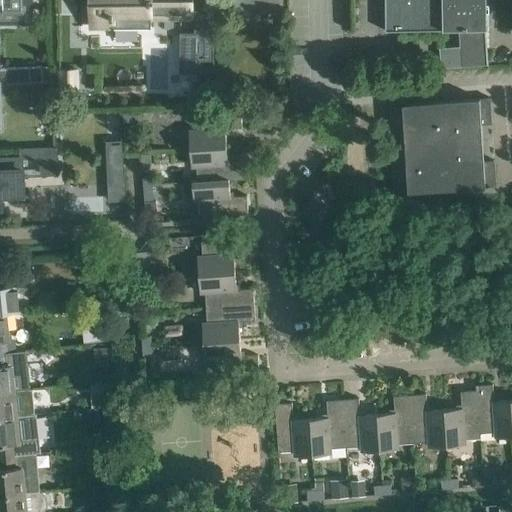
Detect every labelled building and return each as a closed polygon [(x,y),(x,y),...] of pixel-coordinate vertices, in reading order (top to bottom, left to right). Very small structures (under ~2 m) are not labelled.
[(0,0),(0,21),(31,21),(30,0),(0,0)] [(90,0),(91,24),(114,24),(114,13),(151,12),(151,17),(192,16),(191,0),(90,0)] [(223,0),(223,12),(247,12),(247,4),(265,4),(265,12),(284,11),(283,0),(223,0)] [(385,0),(385,30),(459,29),(460,46),(439,47),(441,67),(488,64),(486,28),(487,28),(487,12),(489,12),(489,4),(486,4),(486,0),(385,0)] [(211,60),(210,32),(194,32),(180,32),(180,72),(198,72),(198,60),(211,60)] [(47,65),(41,65),(42,81),(50,81),(49,65),(47,65)] [(56,68),(57,95),(80,94),(79,68),(56,68)] [(490,97),(402,103),(403,122),(391,123),(395,189),(408,188),(408,191),(496,185),(494,160),(484,160),(481,123),(492,122),(490,97)] [(190,148),(227,145),(225,128),(242,127),(241,110),(193,113),(194,129),(189,129),(190,148)] [(130,112),(122,113),(122,122),(131,121),(130,112)] [(122,139),(105,140),(108,179),(125,178),(122,139)] [(192,180),(192,181),(229,179),(246,178),(244,161),(228,163),(227,145),(190,148),(191,166),(196,166),(197,180),(192,180)] [(40,148),(42,174),(59,173),(57,146),(40,148)] [(142,154),(141,154),(142,166),(152,166),(151,153),(142,154)] [(23,192),(22,156),(0,157),(0,204),(1,205),(1,193),(23,192)] [(143,176),(144,184),(152,184),(151,175),(143,176)] [(230,196),(229,179),(192,181),(193,199),(199,199),(200,215),(248,212),(247,195),(230,196)] [(152,184),(144,184),(144,193),(153,192),(152,184)] [(153,200),(145,200),(146,220),(154,220),(157,220),(155,199),(153,200)] [(197,274),(235,271),(234,254),(251,252),(250,236),(201,239),(202,253),(196,254),(197,274)] [(138,270),(145,269),(151,269),(150,251),(136,252),(138,270)] [(0,313),(6,313),(17,311),(15,286),(7,286),(5,267),(0,267),(0,313)] [(136,270),(137,278),(145,277),(145,269),(138,270),(136,270)] [(204,291),(205,307),(254,303),(253,287),(236,288),(235,271),(197,274),(199,291),(204,291)] [(96,293),(108,292),(106,275),(94,277),(96,293)] [(145,277),(137,278),(138,285),(146,285),(145,277)] [(254,303),(205,307),(206,321),(201,322),(202,341),(240,338),(239,321),(255,319),(254,303)] [(6,339),(9,339),(6,313),(0,313),(0,352),(8,351),(6,339)] [(183,336),(182,324),(162,325),(163,337),(183,336)] [(106,329),(92,330),(93,342),(107,341),(106,329)] [(142,336),(143,345),(151,344),(150,336),(142,336)] [(208,358),(209,375),(259,371),(258,354),(241,355),(240,338),(202,341),(203,358),(208,358)] [(151,344),(143,345),(143,353),(151,352),(151,344)] [(110,347),(94,348),(95,367),(111,366),(110,347)] [(0,390),(14,389),(11,364),(9,364),(8,351),(0,352),(0,390)] [(494,436),(511,435),(511,416),(511,399),(494,400),(493,383),(476,384),(476,389),(479,437),(480,437),(480,432),(494,431),(494,436)] [(107,385),(90,387),(91,404),(108,403),(107,385)] [(0,417),(17,415),(14,389),(0,390),(0,417)] [(479,437),(476,389),(461,390),(462,407),(444,408),(446,444),(465,443),(465,438),(479,437)] [(427,445),(446,444),(444,408),(427,409),(426,393),(410,394),(412,441),(427,440),(427,445)] [(412,441),(410,394),(394,395),(394,412),(377,413),(379,448),(398,447),(397,442),(412,441)] [(379,448),(377,413),(360,414),(359,397),(343,398),(346,446),(361,445),(361,449),(379,448)] [(346,446),(343,398),(326,400),(328,416),(310,417),(312,454),(330,453),(330,447),(346,446)] [(293,455),(312,454),(310,417),(293,418),(292,402),(275,403),(278,451),(293,450),(293,455)] [(121,406),(103,407),(105,424),(122,422),(121,406)] [(0,455),(18,454),(36,452),(32,414),(17,415),(0,417),(0,455)] [(212,482),(260,480),(258,423),(211,424),(212,482)] [(0,493),(24,492),(21,466),(19,466),(18,454),(0,455),(0,493)] [(126,482),(125,463),(116,464),(117,483),(126,482)] [(415,489),(414,474),(400,475),(401,490),(415,489)] [(482,484),(481,474),(471,475),(472,485),(482,484)] [(448,478),(449,487),(457,486),(457,477),(448,478)] [(441,487),(449,487),(448,478),(440,479),(441,487)] [(331,479),(332,495),(346,494),(345,479),(331,479)] [(352,493),(363,493),(362,479),(351,480),(352,493)] [(382,491),(390,491),(389,483),(382,484),(382,491)] [(374,492),(382,491),(382,484),(374,484),(374,492)] [(315,497),(324,496),(323,488),(315,489),(315,497)] [(293,499),(292,489),(281,490),(281,500),(293,499)] [(307,497),(315,497),(315,489),(306,489),(307,497)] [(39,511),(37,490),(24,492),(0,493),(0,511),(39,511)] [(115,509),(127,508),(126,498),(114,499),(115,509)] [(511,511),(511,503),(499,505),(499,511),(511,511)]
